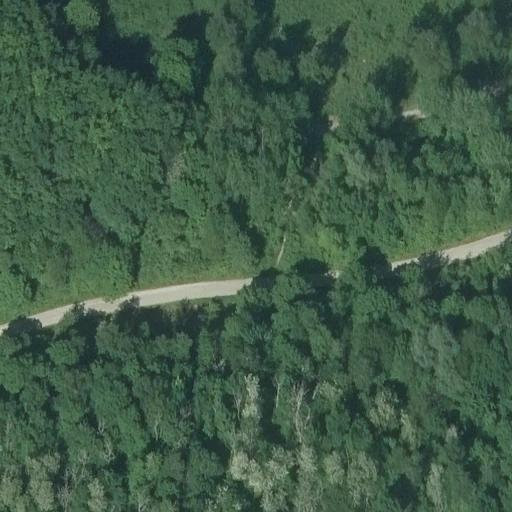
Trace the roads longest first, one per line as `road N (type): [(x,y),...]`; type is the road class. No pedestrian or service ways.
road 1 (track): [(7,0),(67,61),(139,101),(214,121),(316,132),(416,119),(511,88)]
road 2 (track): [(0,335),(110,304),(412,264),(511,233)]
